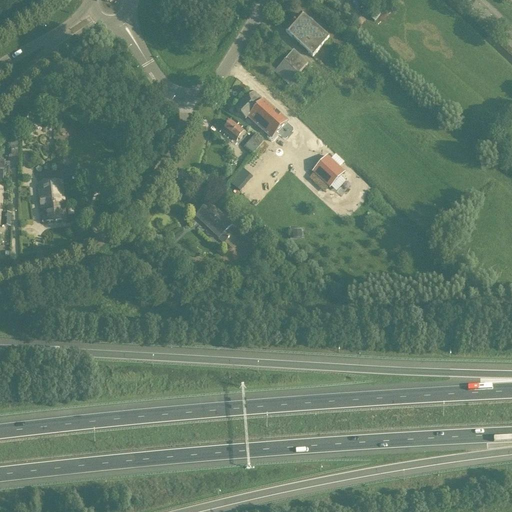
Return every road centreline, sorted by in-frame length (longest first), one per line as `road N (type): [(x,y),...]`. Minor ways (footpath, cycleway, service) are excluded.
road 1 (motorway): [(0,474),(511,434)]
road 2 (motorway): [(511,391),(0,431)]
road 3 (motorway): [(511,377),(0,348)]
road 4 (motorway): [(203,511),(511,450)]
road 5 (unclassified): [(0,276),(70,255),(117,229),(166,164),(188,98)]
road 6 (unknown): [(231,57),(364,188),(348,211)]
road 7 (secondary): [(0,98),(102,21)]
road 8 (tertiary): [(188,98),(218,75),(264,0)]
